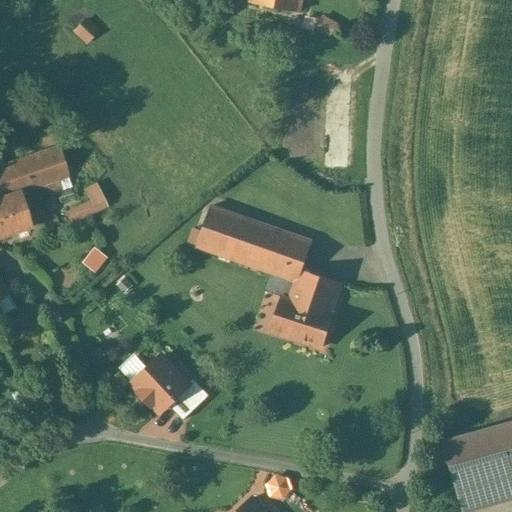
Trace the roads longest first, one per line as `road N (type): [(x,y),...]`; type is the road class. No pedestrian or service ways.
road 1 (residential): [(392,0),(368,183),(417,376),(404,490)]
road 2 (residential): [(404,490),(93,437)]
road 3 (residential): [(93,437),(54,318),(33,284),(0,256)]
